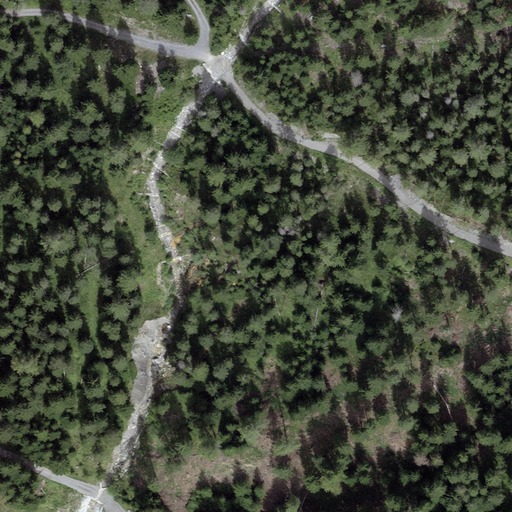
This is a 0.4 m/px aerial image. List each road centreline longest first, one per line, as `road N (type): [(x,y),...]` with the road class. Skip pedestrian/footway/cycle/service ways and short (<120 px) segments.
road 1 (track): [(511,251),(453,232),(361,163),(275,130),(200,45)]
road 2 (track): [(0,11),(37,10),(182,50),(200,45)]
road 3 (track): [(119,511),(86,487),(0,451)]
